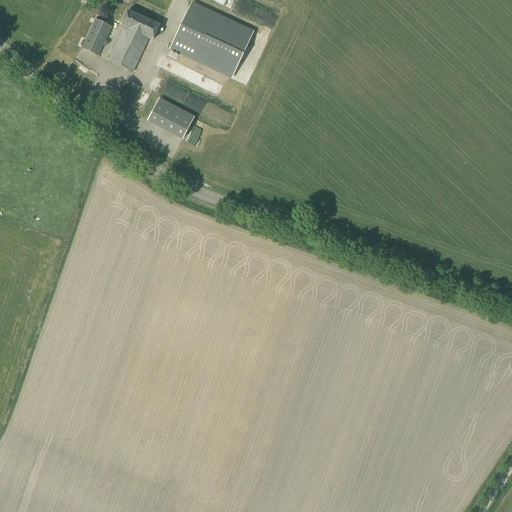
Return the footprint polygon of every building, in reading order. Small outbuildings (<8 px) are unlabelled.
[(232,78),(252,34),(192,5),(171,49),(232,78)] [(152,41),(159,26),(128,12),(121,27),(123,28),(107,62),(132,74),(149,40),(152,41)] [(271,27),(277,28),(279,17),(273,16),(271,27)] [(98,57),(112,28),(95,20),(81,49),(98,57)] [(90,93),(96,80),(64,67),(58,80),(90,93)] [(139,88),(131,84),(128,88),(124,86),(114,105),(128,112),(139,88)] [(241,107),(248,97),(229,85),(223,94),(241,107)] [(182,139),(193,119),(158,100),(148,120),(182,139)]
